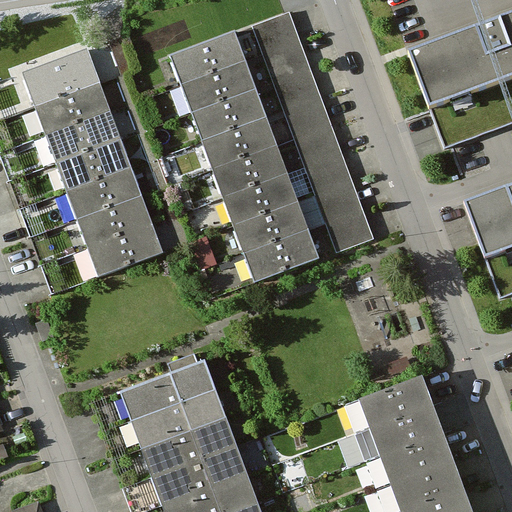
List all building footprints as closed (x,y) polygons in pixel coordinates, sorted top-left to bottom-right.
[(511,4),(399,47),(438,151),(511,122),(511,4)] [(239,65),(227,35),(162,59),(246,283),(314,258),(305,234),(322,228),(332,254),(369,240),(284,14),(247,28),(258,57),(239,65)] [(160,256),(82,49),(16,74),(25,96),(36,128),(47,155),(58,185),(68,212),(79,239),(89,266),(94,281),(160,256)] [(511,182),(458,203),(495,302),(511,296),(511,182)] [(254,511),(197,362),(115,393),(121,409),(133,441),(145,472),(154,497),(159,511),(254,511)] [(423,394),(415,374),(349,400),(392,511),(467,511),(465,504),(455,479),(444,449),(433,420),(423,394)]
